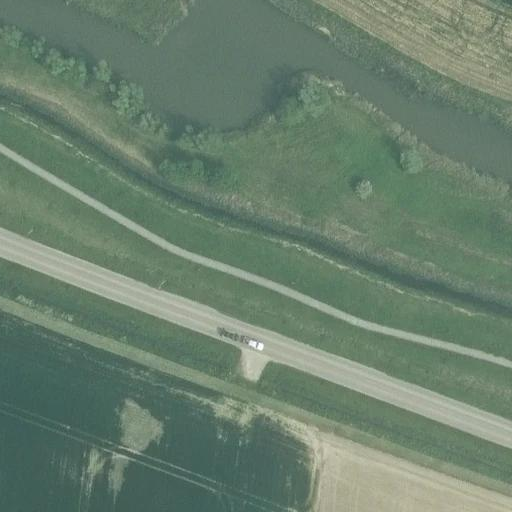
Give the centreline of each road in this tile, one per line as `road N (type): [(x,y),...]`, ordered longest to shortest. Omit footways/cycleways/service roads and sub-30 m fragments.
road 1 (secondary): [(363,381),(0,246)]
road 2 (secondary): [(363,381),(511,436)]
